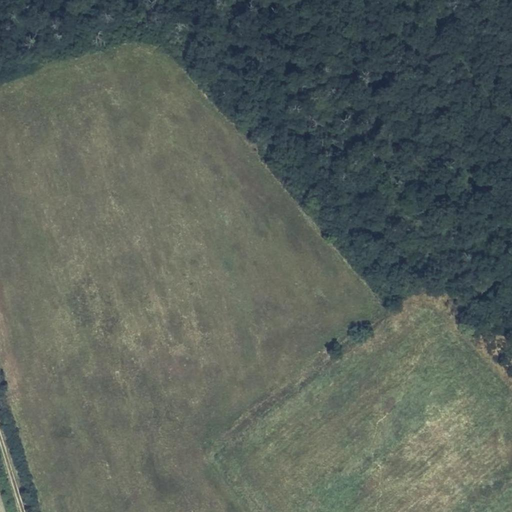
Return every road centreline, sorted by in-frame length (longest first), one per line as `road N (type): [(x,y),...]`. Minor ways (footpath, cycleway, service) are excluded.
road 1 (track): [(473,0),(319,135)]
road 2 (track): [(511,177),(319,135)]
road 3 (track): [(511,107),(422,0)]
